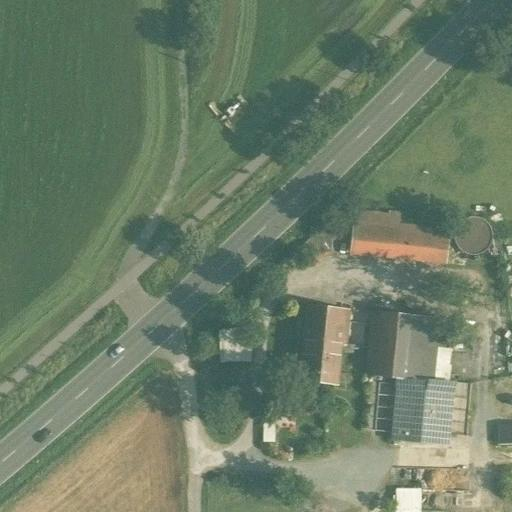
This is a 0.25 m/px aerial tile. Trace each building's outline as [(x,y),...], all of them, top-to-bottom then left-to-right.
[(490,243),(491,236),(489,229),(485,223),(479,219),(472,218),(465,219),(459,223),(455,230),(453,237),(455,244),(459,250),(465,254),(472,255),(480,254),(486,250),(490,243)] [(448,233),(352,223),(349,252),(445,262),(448,233)] [(347,310),(306,306),(299,382),(335,386),(338,351),(343,351),(343,353),(352,354),(352,346),(344,345),(347,310)] [(441,320),(371,313),(364,376),(397,379),(391,441),(445,446),(451,383),(434,381),(441,320)] [(424,511),(425,487),(399,487),(399,511),(418,511),(424,511)]
